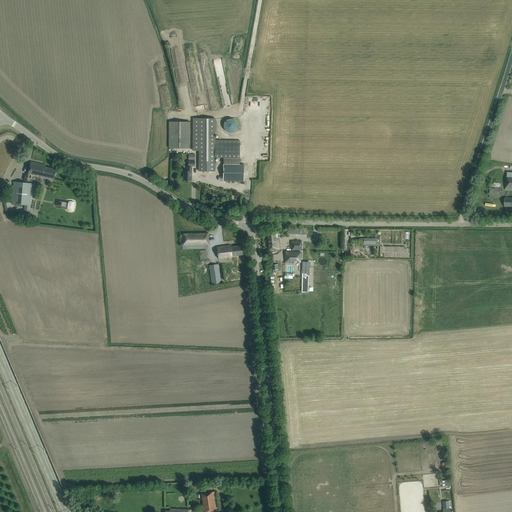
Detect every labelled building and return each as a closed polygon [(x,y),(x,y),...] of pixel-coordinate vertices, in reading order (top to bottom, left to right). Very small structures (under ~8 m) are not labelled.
[(215,118),(199,118),(199,171),(214,171),(214,157),(239,158),(239,143),(240,140),(215,140),(215,118)] [(169,122),(169,148),(190,148),(190,122),(169,122)] [(46,165),(31,162),(28,173),(54,179),(56,169),(45,167),(46,165)] [(219,177),(219,180),(223,180),(223,181),(243,181),(244,164),(223,164),(223,177),(219,177)] [(183,171),(183,180),(191,180),(191,167),(187,167),(187,171),(183,171)] [(30,205),(32,184),(14,182),(12,203),(30,205)] [(501,189),(490,188),(489,197),(500,197),(501,189)] [(208,248),(208,233),(183,233),(183,249),(208,248)] [(267,233),(269,250),(279,249),(278,238),(275,239),(275,233),(267,233)] [(292,250),(301,250),(301,241),(291,241),(291,247),(292,247),(292,250)] [(243,255),(242,245),(231,247),(230,245),(216,247),(218,258),(243,255)] [(301,262),(301,252),(285,252),(285,262),(301,262)] [(209,265),(212,285),(221,284),(218,264),(209,265)] [(216,491),(201,494),(203,511),(214,511),(219,511),(216,491)]
